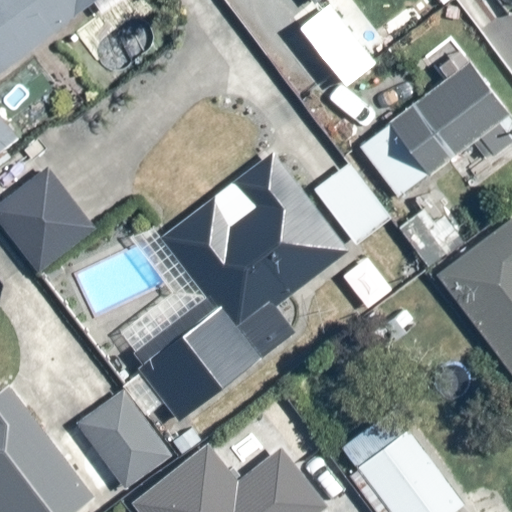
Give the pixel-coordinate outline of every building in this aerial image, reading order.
[(91,0),(0,0),(0,61),(7,70),(91,0)] [(379,57),(336,0),(327,0),(304,17),(350,79),(379,57)] [(465,190),(511,152),(511,109),(469,56),(363,141),(408,196),(446,166),(465,190)] [(0,149),(21,136),(0,105),(0,149)] [(350,249),(274,149),(141,250),(171,290),(118,331),(183,416),(296,330),(277,305),(350,249)] [(394,214),(352,157),(316,184),(358,241),(394,214)] [(98,225),(51,162),(0,199),(0,212),(41,267),(98,225)] [(511,212),(438,268),(511,366),(511,212)] [(72,511),(98,492),(10,380),(0,387),(0,509),(2,511),(72,511)] [(174,453),(128,387),(80,421),(127,487),(174,453)] [(449,511),(465,500),(390,402),(341,440),(395,511),(449,511)] [(318,511),(329,503),(281,443),(239,477),(210,441),(135,501),(143,511),(318,511)]
